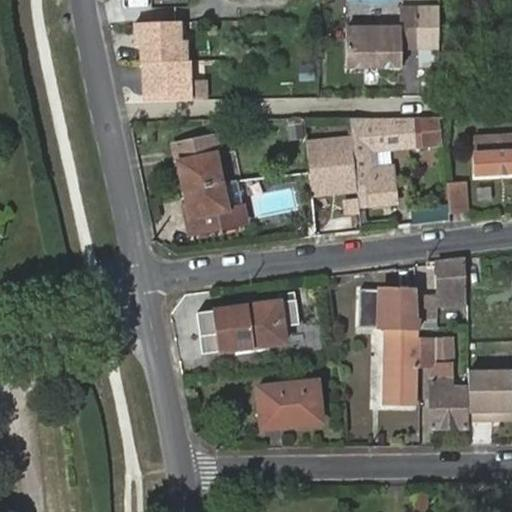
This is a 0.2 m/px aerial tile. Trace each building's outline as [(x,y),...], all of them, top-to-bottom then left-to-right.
[(346,28),(346,70),(398,72),(399,52),(416,52),(417,8),(400,8),(399,29),(346,28)] [(180,23),(135,24),(136,47),(141,47),(142,63),(145,63),(187,63),(187,62),(186,41),(181,42),(180,23)] [(187,63),(145,63),(146,103),(193,102),(192,82),(192,62),(187,62),(187,63)] [(207,81),(192,82),(193,102),(208,101),(207,81)] [(367,135),(351,135),(359,205),(397,201),(392,163),(371,166),(369,150),(388,147),(386,119),(365,120),(367,135)] [(365,120),(349,121),(351,135),(367,135),(365,120)] [(174,146),(183,189),(220,181),(214,156),(223,154),(220,135),(174,146)] [(357,194),(348,137),(307,142),(313,200),(357,194)] [(511,151),(474,153),(476,172),(511,170),(511,151)] [(220,181),(183,189),(189,218),(193,236),(247,226),(244,206),(226,210),(220,181)] [(464,182),(446,184),(450,212),(467,210),(464,182)] [(463,259),(437,263),(438,296),(464,295),(463,259)] [(362,287),(362,324),(379,324),(379,287),(362,287)] [(417,403),(417,337),(417,318),(415,314),(411,314),(412,290),(393,290),(392,327),(386,328),(385,403),(417,403)] [(438,296),(414,297),(415,314),(417,318),(439,317),(438,296)] [(195,311),(202,351),(285,342),(284,326),(300,324),(295,299),(195,311)] [(454,338),(418,340),(419,366),(435,366),(430,378),(431,428),(465,427),(464,389),(452,389),(452,378),(454,338)] [(511,368),(469,369),(471,424),(511,423),(511,368)] [(261,386),(263,425),(324,420),(321,382),(261,386)] [(414,490),(415,511),(429,511),(429,489),(414,490)]
